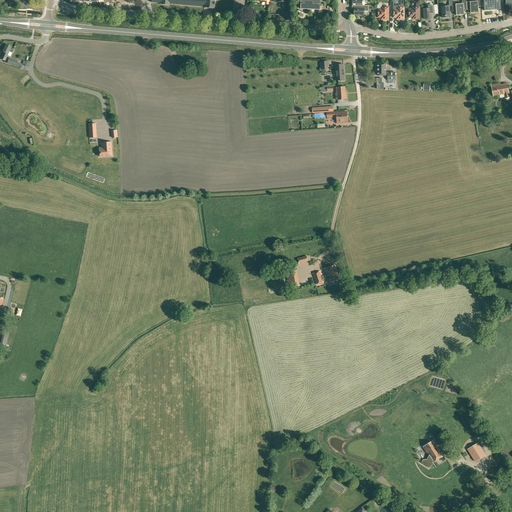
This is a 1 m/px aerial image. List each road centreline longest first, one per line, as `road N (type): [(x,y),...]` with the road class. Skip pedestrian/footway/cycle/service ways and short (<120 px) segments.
road 1 (residential): [(287,25),(74,10),(50,0)]
road 2 (secondary): [(312,47),(82,28)]
road 3 (residential): [(350,28),(418,37),(506,24)]
